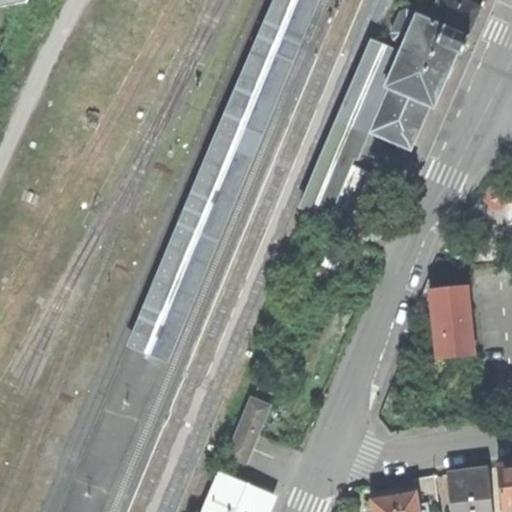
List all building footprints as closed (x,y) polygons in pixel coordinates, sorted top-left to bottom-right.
[(278,0),(133,346),(170,362),(319,0),(278,0)] [(471,36),(468,35),(479,8),(460,0),(440,0),(431,21),(418,15),(408,11),(402,14),(394,33),(397,39),(406,43),(403,49),(402,51),(387,87),(390,89),(371,133),(373,134),(376,135),(411,150),(430,106),(434,108),(458,52),(463,54),(471,36)] [(330,216),(335,205),(352,165),(355,158),(360,160),(371,133),(390,89),(387,87),(402,51),(371,38),(301,203),(330,216)] [(375,175),(352,165),(335,205),(358,215),(375,175)] [(342,212),(335,227),(360,238),(367,223),(342,212)] [(361,250),(355,266),(368,272),(375,256),(361,250)] [(467,286),(433,290),(435,313),(439,358),(474,355),(467,286)] [(251,400),(228,456),(236,459),(244,463),(256,432),(267,406),(251,400)] [(511,463),(499,466),(505,510),(511,509),(511,463)] [(455,511),(494,511),(489,467),(470,470),(451,473),(455,511)] [(266,511),(272,498),(268,496),(265,495),(219,476),(204,511),(266,511)] [(414,479),(415,487),(416,487),(419,504),(429,503),(429,504),(440,502),(437,476),(414,479)] [(374,511),(430,511),(429,504),(429,503),(419,504),(416,487),(415,487),(372,494),(374,511)]
